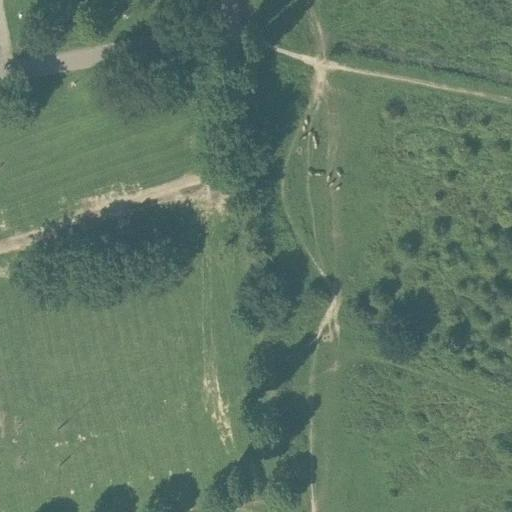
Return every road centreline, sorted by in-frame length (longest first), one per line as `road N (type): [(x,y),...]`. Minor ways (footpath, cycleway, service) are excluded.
road 1 (track): [(222,28),(231,139),(223,164),(0,247)]
road 2 (track): [(336,366),(374,357),(511,407)]
